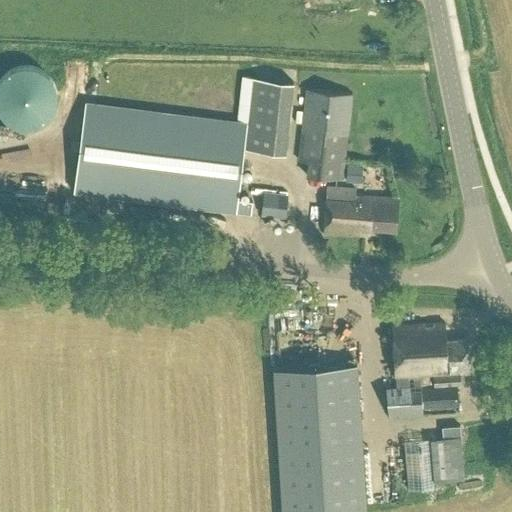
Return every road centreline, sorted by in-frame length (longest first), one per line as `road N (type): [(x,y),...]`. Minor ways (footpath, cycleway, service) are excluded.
road 1 (unclassified): [(490,269),(390,276),(0,249)]
road 2 (tertiary): [(490,269),(433,0)]
